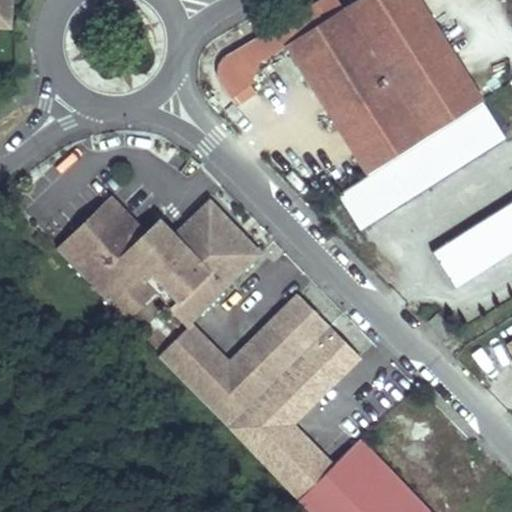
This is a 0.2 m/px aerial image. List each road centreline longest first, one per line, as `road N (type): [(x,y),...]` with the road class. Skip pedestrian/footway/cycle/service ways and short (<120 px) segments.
road 1 (unclassified): [(158,92),(511,439)]
road 2 (unknown): [(231,164),(193,188),(137,152),(124,153),(103,159),(46,209)]
